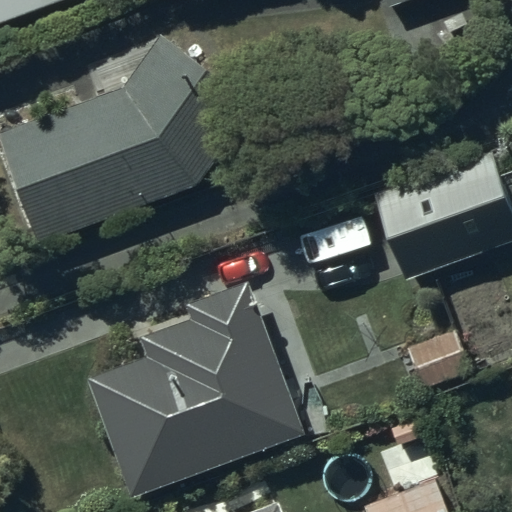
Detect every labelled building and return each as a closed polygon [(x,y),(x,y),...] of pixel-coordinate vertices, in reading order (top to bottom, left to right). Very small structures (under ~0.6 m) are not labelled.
[(0,0),(0,20),(52,0),(0,0)] [(120,85),(0,130),(0,136),(40,243),(197,182),(257,100),(160,30),(120,85)] [(372,195),(404,278),(511,236),(511,203),(491,149),(372,195)] [(84,375),(130,496),(305,430),(247,276),(183,300),(189,315),(139,334),(146,351),(84,375)] [(456,327),(406,345),(421,388),(471,371),(456,327)] [(363,501),(366,511),(450,511),(437,474),(363,501)] [(281,511),(277,501),(247,511),(281,511)]
